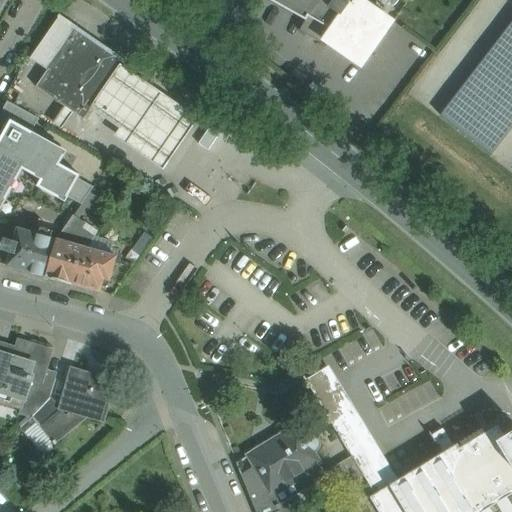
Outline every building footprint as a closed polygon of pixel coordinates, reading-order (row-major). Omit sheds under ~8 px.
[(276,0),(331,31),(323,42),(361,68),(393,23),(360,0),(276,0)] [(399,1),(398,0),(375,0),(376,1),(379,5),(383,8),(387,9),(392,8),(396,5),(399,1)] [(59,19),(30,59),(47,71),(76,30),(61,19),(62,17),(59,16),(58,18),(59,19)] [(511,24),(441,117),(492,156),(511,130),(511,24)] [(47,71),(36,88),(84,121),(83,122),(86,123),(87,121),(86,120),(92,110),(122,66),(124,64),(126,65),(128,63),(125,61),(124,63),(76,30),(47,71)] [(115,137),(164,170),(199,119),(122,66),(92,110),(120,130),(115,137)] [(340,98),(318,82),(310,94),(332,109),(340,98)] [(0,210),(23,171),(41,181),(37,187),(65,203),(68,198),(81,206),(89,193),(93,188),(79,180),(81,176),(60,165),(68,152),(31,132),(38,120),(7,102),(0,114),(0,210)] [(81,206),(74,217),(78,220),(86,208),(90,211),(98,199),(89,193),(81,206)] [(74,217),(58,240),(58,241),(47,278),(72,286),(82,248),(86,249),(91,242),(93,239),(81,230),(85,224),(78,220),(74,217)] [(58,241),(18,230),(7,267),(47,278),(58,241)] [(111,248),(91,242),(86,249),(82,248),(72,286),(86,290),(86,289),(100,293),(104,280),(110,282),(117,258),(109,256),(111,248)] [(51,352),(28,344),(26,352),(0,344),(0,389),(6,391),(2,403),(21,409),(20,415),(32,418),(50,399),(55,380),(44,376),(51,352)] [(114,383),(72,371),(61,409),(63,410),(41,428),(55,445),(89,417),(103,421),(103,420),(102,419),(106,403),(108,403),(114,383)] [(50,399),(32,418),(41,428),(63,410),(61,409),(50,399)] [(443,454),(370,498),(378,511),(511,511),(511,468),(496,443),(505,437),(498,425),(460,448),(458,445),(454,447),(443,454)] [(297,426),(248,456),(248,457),(236,464),(255,511),(289,511),(284,500),(323,477),(322,476),(324,475),(317,464),(319,463),(313,452),(316,450),(317,446),(318,443),(317,440),(314,437),(311,436),(307,436),(304,438),(297,426)] [(511,432),(505,437),(496,443),(511,468),(511,432)] [(449,438),(437,445),(443,454),(454,447),(449,438)] [(352,458),(333,470),(344,489),(365,476),(352,456),(352,457),(352,458)] [(344,489),(333,470),(324,475),(322,476),(323,477),(335,497),(346,491),(344,489)]
